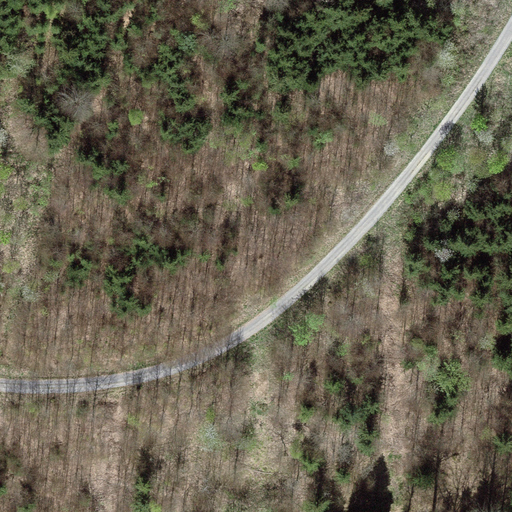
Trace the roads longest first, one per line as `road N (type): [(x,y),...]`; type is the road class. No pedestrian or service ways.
road 1 (track): [(511,27),(379,209),(298,291),(239,335),(164,370),(74,385),(0,384)]
road 2 (track): [(249,511),(511,493)]
